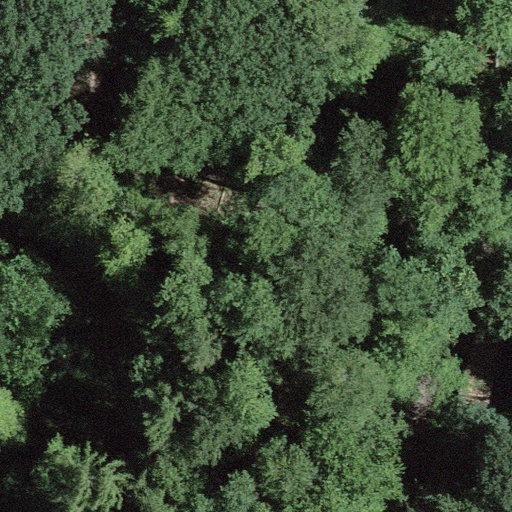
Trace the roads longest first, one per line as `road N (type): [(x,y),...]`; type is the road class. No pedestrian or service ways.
road 1 (track): [(511,166),(493,190),(382,511)]
road 2 (track): [(72,0),(0,166)]
